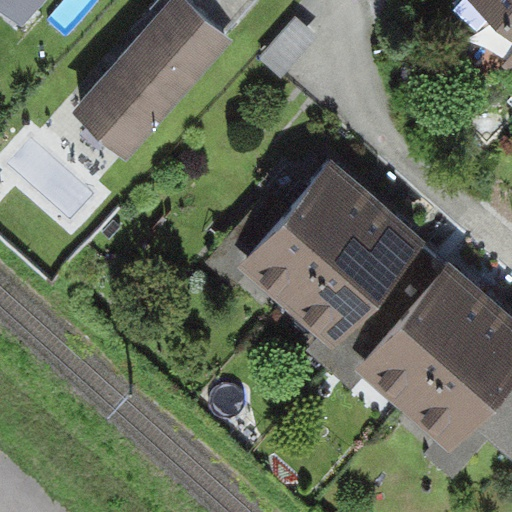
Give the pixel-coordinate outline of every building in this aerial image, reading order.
[(17,0),(30,11),(39,0),(17,0)] [(163,0),(81,93),(133,139),(257,0),(163,0)] [(511,64),(504,72),(511,79),(511,0),(481,0),(511,29),(511,64)] [(338,163),(251,264),(347,345),(433,244),(338,163)] [(511,307),(453,257),(365,359),(459,440),(511,378),(511,307)]
